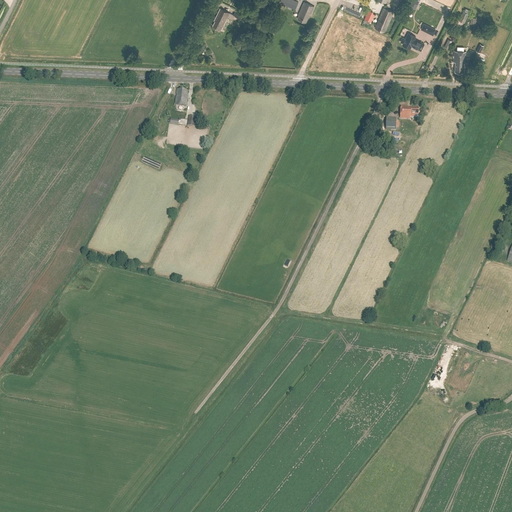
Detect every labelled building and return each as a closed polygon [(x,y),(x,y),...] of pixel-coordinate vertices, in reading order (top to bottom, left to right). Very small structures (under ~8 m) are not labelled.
[(295,10),(298,2),(293,0),(279,0),(279,2),(295,10)] [(412,0),(410,6),(415,9),(419,0),(412,0)] [(311,14),(314,7),(304,2),(298,15),(299,15),(297,19),(306,23),(310,14),(311,14)] [(221,29),(229,13),(220,8),(214,20),(215,21),(213,25),(221,29)] [(388,20),(390,21),(391,17),(393,12),(383,8),(380,16),(381,17),(384,19),(385,17),(389,18),(388,20)] [(371,22),(375,13),(369,10),(364,19),(371,22)] [(385,32),(390,21),(388,20),(389,18),(385,17),(384,19),(381,17),(380,16),(375,28),(385,32)] [(401,42),(403,43),(402,45),(410,48),(411,46),(421,51),(424,44),(415,39),(416,37),(408,33),(405,39),(403,38),(401,42)] [(462,60),(465,61),(466,51),(454,51),(453,61),(455,61),(459,61),(459,59),(462,59),(462,60)] [(465,63),(465,61),(462,60),(462,59),(459,59),(459,61),(455,61),(455,72),(463,72),(464,63),(465,63)] [(187,105),(188,97),(187,97),(188,91),(177,90),(175,104),(187,105)] [(410,119),(411,115),(415,115),(415,117),(420,118),(420,114),(419,114),(419,107),(411,107),(411,108),(408,108),(408,106),(401,106),(400,119),(410,119)] [(196,127),(197,117),(189,116),(188,126),(196,127)] [(389,118),(389,129),(399,129),(399,118),(389,118)]
